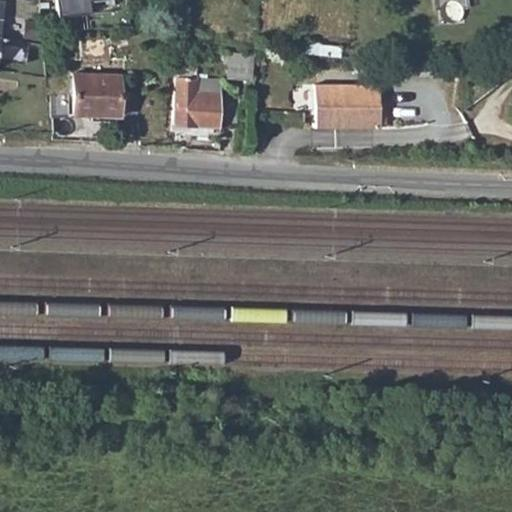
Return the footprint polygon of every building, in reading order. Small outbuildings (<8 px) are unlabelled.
[(54,0),(55,14),(88,12),(87,0),(54,0)] [(73,36),(61,38),(62,51),(75,49),(73,36)] [(222,49),(219,54),(225,57),(227,52),(226,50),(222,49)] [(254,53),(229,50),(226,75),(251,78),(254,53)] [(175,64),(170,123),(207,125),(234,127),(236,97),(216,96),(216,92),(195,91),(195,66),(175,64)] [(116,73),(72,73),(71,114),(116,114),(116,73)] [(376,85),(311,82),(309,125),(374,128),(376,85)] [(137,116),(134,89),(119,88),(119,116),(137,116)] [(207,125),(170,123),(170,130),(190,131),(190,134),(207,135),(207,125)]
